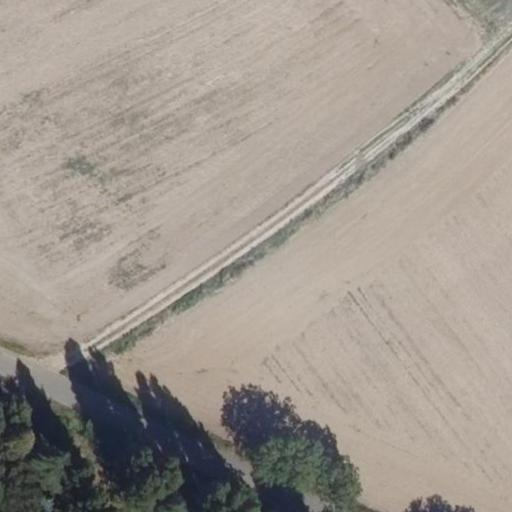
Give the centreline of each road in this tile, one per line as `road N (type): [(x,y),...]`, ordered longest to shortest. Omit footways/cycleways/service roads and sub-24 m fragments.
road 1 (track): [(511,34),(42,384)]
road 2 (tertiary): [(302,511),(0,363)]
